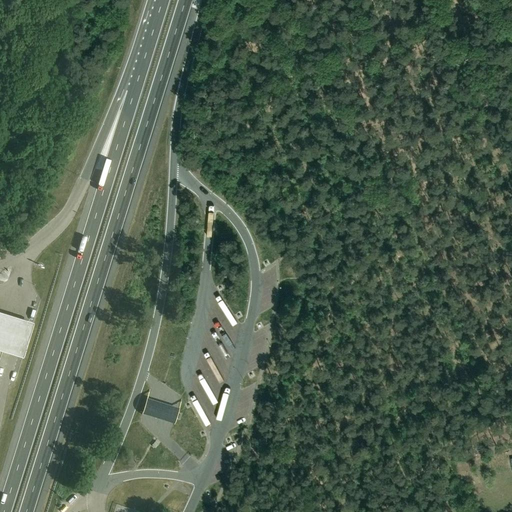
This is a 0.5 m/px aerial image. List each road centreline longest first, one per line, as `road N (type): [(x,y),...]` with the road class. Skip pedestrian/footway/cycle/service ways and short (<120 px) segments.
road 1 (motorway): [(26,511),(186,0)]
road 2 (motorway): [(134,91),(3,511)]
road 3 (motorway): [(134,91),(49,234)]
road 4 (motorway): [(174,155),(204,0)]
road 5 (unknown): [(213,200),(207,285),(244,344)]
